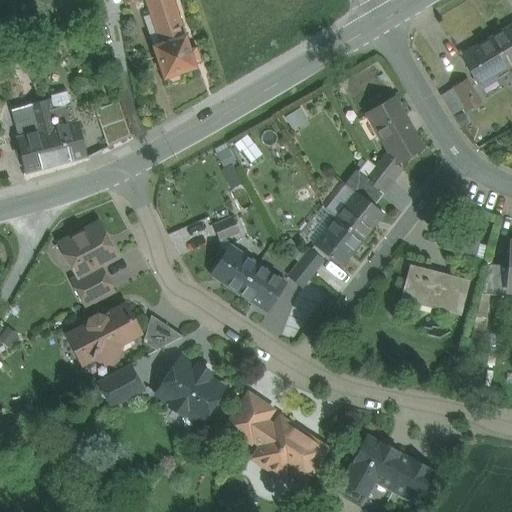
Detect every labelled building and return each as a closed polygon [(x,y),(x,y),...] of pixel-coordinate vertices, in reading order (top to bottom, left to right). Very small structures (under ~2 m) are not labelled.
[(190,51),(173,0),(145,0),(160,44),(153,47),(163,79),(167,78),(172,82),(179,80),(181,73),(196,68),(194,63),(200,61),(196,49),(190,51)] [(511,65),(511,27),(491,40),(508,68),(511,65)] [(491,40),(461,57),(478,85),(483,83),(485,85),(494,79),(493,77),(508,68),(491,40)] [(24,46),(14,49),(21,71),(30,69),(24,46)] [(466,81),(452,89),(466,112),(480,104),(466,81)] [(67,97),(51,101),(58,128),(74,123),(67,97)] [(394,98),(366,114),(386,147),(413,132),(394,98)] [(51,101),(40,104),(47,131),(56,166),(86,157),(77,122),(74,123),(58,128),(51,101)] [(40,104),(28,107),(35,134),(47,131),(40,104)] [(35,134),(16,139),(25,174),(56,166),(47,131),(35,134)] [(413,132),(386,147),(388,152),(396,165),(423,149),(413,132)] [(248,163),(261,154),(248,134),(234,143),(248,163)] [(396,165),(388,152),(376,168),(394,182),(403,170),(396,165)] [(394,182),(376,168),(367,179),(366,181),(383,195),(394,182)] [(357,171),(345,186),(356,194),(357,193),(366,181),(367,179),(357,171)] [(383,195),(366,181),(357,193),(374,207),(383,195)] [(357,193),(356,194),(335,219),(361,240),(383,214),(374,207),(357,193)] [(234,219),(214,227),(219,240),(239,232),(234,219)] [(361,240),(335,219),(314,246),(340,267),(361,240)] [(98,223),(59,244),(77,278),(78,279),(99,268),(116,259),(98,223)] [(479,244),(447,236),(443,250),(475,258),(479,244)] [(257,266),(229,247),(211,275),(239,294),(257,266)] [(323,261),(310,250),(299,264),(312,274),(323,261)] [(312,274),(299,264),(288,278),(301,288),(312,274)] [(508,267),(490,265),(482,295),(507,297),(508,291),(506,291),(508,267)] [(286,284),(257,266),(239,294),(267,312),(286,284)] [(469,281),(410,266),(401,300),(460,316),(469,281)] [(99,268),(78,279),(77,278),(72,281),(85,307),(112,293),(99,268)] [(124,307),(103,318),(97,316),(89,320),(87,327),(68,337),(82,364),(94,359),(112,364),(118,346),(139,334),(124,307)] [(182,337),(151,316),(143,343),(156,351),(182,337)] [(195,369),(180,359),(156,395),(171,405),(169,407),(183,416),(185,414),(200,424),(223,388),(208,379),(211,375),(197,366),(195,369)] [(130,366),(98,383),(111,408),(143,391),(130,366)] [(248,395),(227,427),(250,443),(252,440),(265,421),(271,411),(248,395)] [(326,450),(279,418),(273,427),(265,421),(252,440),(261,446),(252,459),(267,468),(283,478),(288,470),(305,482),(326,450)] [(361,450),(360,449),(356,450),(351,460),(352,464),(353,464),(343,484),(344,484),(339,494),(358,505),(364,495),(365,496),(374,480),(392,490),(407,460),(396,454),(397,454),(381,445),(381,446),(367,438),(361,450)] [(432,473),(408,459),(407,460),(392,490),(416,503),(432,473)]
